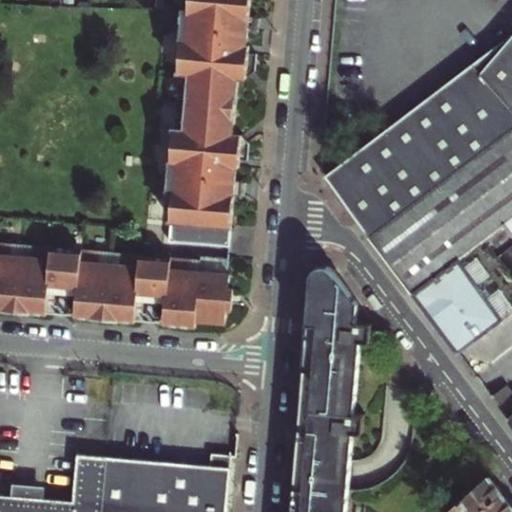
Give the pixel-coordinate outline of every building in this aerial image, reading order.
[(187,222),(185,235),(236,240),(237,228),(239,200),(246,201),(248,183),(238,182),(239,169),(241,170),(242,163),(249,163),(249,154),(250,144),(243,137),(242,137),(246,80),(251,81),(258,78),(259,67),(260,57),(254,56),(255,48),(252,47),(254,31),(262,32),(262,26),(263,19),(255,18),(256,0),(191,0),(190,14),(187,14),(182,76),(185,76),(180,133),(177,133),(171,195),(176,195),(174,220),(187,222)] [(481,74),(511,112),(511,32),(481,33),(481,59),(481,74)] [(481,59),(448,84),(448,178),(511,129),(511,128),(511,112),(481,74),(481,59)] [(448,178),(448,84),(326,177),(371,236),(448,178)] [(511,128),(511,129),(448,178),(371,236),(380,249),(414,294),(511,220),(511,128)] [(511,220),(414,294),(424,307),(448,338),(459,352),(511,311),(511,220)] [(0,311),(54,316),(56,287),(70,288),(84,289),(82,319),(142,324),(144,294),(158,295),(171,296),(169,326),(198,328),(199,321),(222,323),(229,317),(229,308),(235,309),(237,284),(232,283),(233,268),(193,264),(194,254),(128,248),(126,259),(107,258),(108,247),(39,241),(37,252),(16,250),(17,240),(0,238),(0,311)] [(354,301),(332,269),(331,268),(330,267),(329,267),(329,266),(328,266),(327,265),(326,265),(325,265),(324,265),(323,265),(322,265),(321,265),(320,265),(319,266),(318,266),(317,267),(316,267),(316,268),(315,268),(315,269),(314,270),(313,271),(313,272),(313,273),(312,274),(312,275),(309,310),(308,326),(307,332),(306,354),(304,375),(302,396),(300,419),(298,443),(293,503),(291,511),(340,511),(342,490),(344,478),(345,462),(348,429),(358,429),(359,412),(349,411),(355,336),(365,337),(367,320),(353,318),(354,301)] [(0,511),(223,511),(227,456),(208,455),(207,468),(108,458),(73,455),(69,502),(0,496),(0,511)] [(482,511),(504,496),(496,485),(489,476),(469,495),(453,510),(450,511),(482,511)] [(511,511),(511,506),(511,505),(504,496),(482,511),(511,511)]
